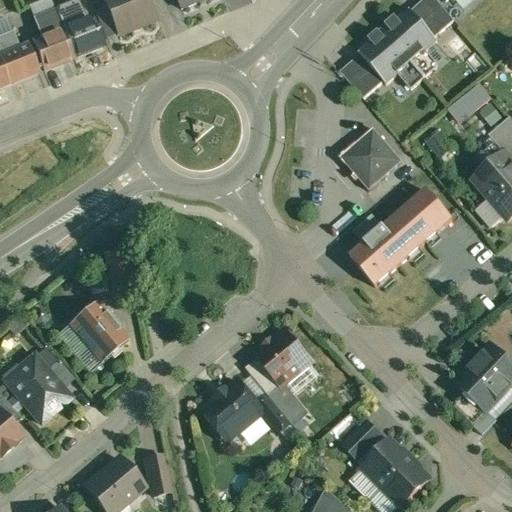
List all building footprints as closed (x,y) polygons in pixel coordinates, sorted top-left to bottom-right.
[(76,0),(68,0),(53,6),(55,11),(60,23),(83,14),(76,0)] [(147,0),(103,0),(117,36),(156,20),(147,0)] [(176,0),(181,10),(205,0),(176,0)] [(55,11),(34,20),(42,40),(33,43),(44,72),(74,60),(74,59),(63,32),(60,23),(55,11)] [(437,42),(409,11),(392,25),(390,22),(381,29),(411,64),(437,42)] [(93,20),(63,32),(74,59),(74,60),(104,47),(93,20)] [(411,64),(381,29),(372,37),(375,40),(358,54),(386,86),(411,64)] [(19,49),(13,33),(0,38),(0,62),(9,85),(38,73),(28,46),(19,49)] [(429,73),(432,76),(440,66),(425,52),(403,78),(415,88),(429,73)] [(0,62),(0,88),(9,85),(0,62)] [(489,98),(478,85),(466,96),(476,109),(489,98)] [(464,97),(450,109),(461,122),(475,110),(464,97)] [(489,104),(480,112),(492,126),(501,118),(489,104)] [(511,124),(508,121),(490,136),(505,154),(511,162),(511,124)] [(402,164),(373,130),(346,153),(345,166),(369,192),(402,164)] [(439,132),(426,143),(440,160),(453,148),(439,132)] [(511,162),(505,154),(473,181),(507,221),(511,216),(511,162)] [(339,259),(368,294),(452,225),(422,189),(379,224),(372,216),(353,232),(360,241),(339,259)] [(125,261),(106,265),(113,301),(132,297),(125,261)] [(96,303),(69,327),(101,366),(129,342),(96,303)] [(285,332),(255,358),(257,361),(280,388),(280,389),(311,363),(285,332)] [(508,363),(489,345),(479,355),(482,357),(456,385),(463,392),(485,413),(486,412),(509,387),(511,389),(511,387),(511,361),(508,363)] [(73,380),(47,349),(35,358),(62,390),(73,380)] [(35,358),(34,357),(19,370),(22,373),(7,385),(41,425),(71,400),(62,390),(35,358)] [(280,388),(257,361),(245,370),(268,398),(280,388)] [(225,392),(215,400),(216,402),(202,413),(211,425),(211,431),(217,439),(223,440),(226,442),(260,415),(262,413),(257,407),(238,383),(226,393),(225,392)] [(463,392),(450,406),(473,428),(487,413),(486,412),(485,413),(463,392)] [(20,420),(0,395),(0,414),(11,428),(20,420)] [(268,398),(257,407),(262,413),(260,415),(278,436),(291,426),(268,398)] [(0,455),(2,458),(14,448),(12,445),(20,438),(11,428),(0,414),(0,455)] [(367,424),(343,448),(357,462),(359,465),(362,469),(387,444),(367,424)] [(429,481),(389,442),(387,444),(362,469),(402,508),(429,481)] [(165,458),(145,462),(152,497),(172,494),(165,458)] [(119,460),(111,466),(111,469),(101,478),(96,477),(86,485),(86,491),(104,511),(116,511),(144,489),(119,460)] [(350,511),(325,491),(314,511),(350,511)]
